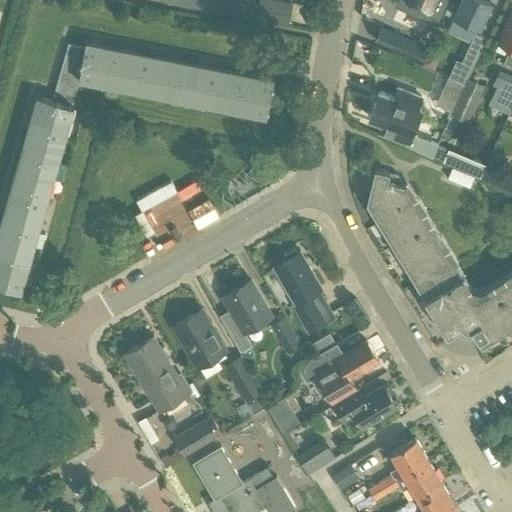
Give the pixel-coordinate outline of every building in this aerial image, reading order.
[(181,0),(181,3),(206,8),(207,0),(181,0)] [(207,0),(206,8),(230,13),(233,2),(233,0),(207,0)] [(279,0),(252,0),(252,6),(257,7),(283,12),(286,1),(279,0)] [(412,0),(421,4),(417,13),(427,18),(431,9),(432,9),(436,0),(412,0)] [(487,0),(460,0),(454,15),(478,26),(490,1),(487,0)] [(233,2),(230,13),(255,18),(257,7),(252,6),(233,2)] [(257,7),(255,18),(281,23),(283,12),(257,7)] [(511,10),(498,40),(511,46),(504,61),(511,64),(511,10)] [(455,61),(448,76),(464,83),(485,38),(474,33),(460,63),(455,61)] [(421,61),(428,47),(424,45),(411,39),(408,37),(401,51),(421,61)] [(41,96),(0,239),(0,283),(20,290),(73,105),(70,105),(79,78),(266,115),(273,83),(83,45),(83,46),(67,43),(52,99),(41,96)] [(426,53),(422,64),(434,69),(438,59),(426,53)] [(491,92),(487,102),(508,112),(511,103),(511,75),(503,71),(494,90),(491,92)] [(450,112),(463,83),(448,76),(435,105),(448,111),(450,112)] [(450,112),(450,113),(467,121),(481,91),(463,83),(450,112)] [(378,90),(368,116),(383,121),(379,131),(406,141),(405,142),(432,154),(437,141),(439,142),(443,134),(441,133),(450,114),(433,106),(424,126),(434,130),(430,138),(411,131),(421,105),(417,104),(421,95),(396,86),(393,95),(378,90)] [(449,147),(437,141),(432,154),(444,160),(479,175),(480,174),(485,163),(449,147)] [(376,204),(370,208),(378,221),(384,217),(391,230),(386,233),(401,258),(407,255),(423,281),(417,284),(441,323),(446,320),(452,329),(456,326),(457,327),(458,328),(460,329),(462,331),(465,332),(468,332),(469,332),(472,332),(475,331),(478,335),(487,330),(490,335),(511,321),(511,273),(477,295),(471,294),(397,173),(374,167),(372,178),(378,179),(373,200),(376,204)] [(511,172),(506,170),(500,183),(511,187),(511,172)] [(321,287),(300,250),(297,252),(295,248),(284,255),(286,258),(274,265),(294,301),(292,303),(309,331),(334,317),(318,289),(321,287)] [(251,278),(223,294),(243,330),(271,314),(251,278)] [(201,307),(173,324),(197,365),(225,349),(201,307)] [(284,316),(272,323),(288,351),(300,343),(284,316)] [(154,336),(125,353),(159,409),(191,390),(182,374),(178,377),(154,336)] [(335,342),(298,365),(306,379),(315,374),(333,402),(357,387),(351,377),(379,360),(366,339),(342,353),(335,342)] [(240,354),(224,363),(248,403),(249,402),(255,412),(268,404),(262,394),(263,393),(240,354)] [(191,373),(190,378),(192,383),(197,384),(202,382),(204,376),(201,372),(196,370),(191,373)] [(282,381),(270,388),(276,398),(288,391),(282,381)] [(358,387),(357,387),(333,402),(344,421),(355,414),(362,427),(397,406),(383,384),(364,395),(358,387)] [(280,419),(293,411),(282,395),(269,403),(280,419)] [(222,431),(212,415),(175,437),(181,447),(185,453),(222,431)] [(170,429),(174,427),(176,422),(173,417),(168,416),(164,418),(162,423),(165,428),(170,429)] [(392,474),(381,481),(384,486),(382,487),(428,459),(415,437),(390,452),(398,466),(390,471),(392,474)] [(220,444),(193,461),(214,496),(207,501),(213,511),(285,511),(294,507),(276,475),(258,486),(251,474),(241,479),(240,479),(221,446),(220,444)] [(316,448),(300,458),(309,472),(324,462),(316,448)] [(428,459),(382,487),(385,492),(397,485),(401,491),(410,485),(416,496),(442,481),(428,459)] [(344,466),(332,473),(340,487),(347,482),(352,479),(344,466)] [(353,493),(346,497),(351,506),(370,493),(374,499),(385,492),(382,487),(384,486),(381,481),(368,489),(366,485),(353,493)] [(442,481),(416,496),(426,511),(439,511),(455,503),(442,481)] [(413,511),(414,511),(423,507),(413,490),(403,495),(413,511)] [(383,498),(365,508),(367,511),(384,511),(389,509),(383,498)] [(460,511),(455,503),(439,511),(460,511)]
